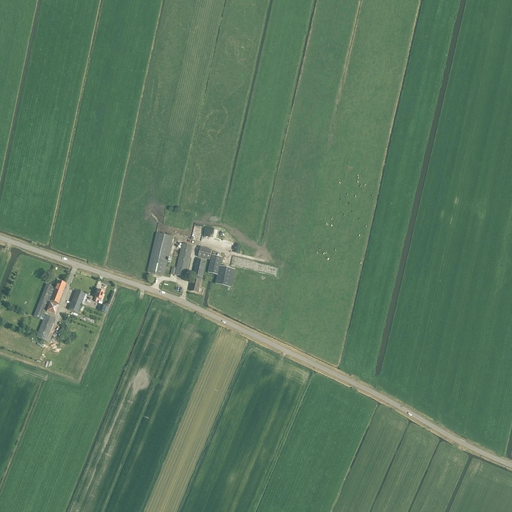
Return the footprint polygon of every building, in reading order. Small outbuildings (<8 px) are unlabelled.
[(219,238),(221,230),(205,227),(203,234),(219,238)] [(148,272),(164,276),(173,237),(156,234),(148,272)] [(238,247),(239,243),(221,238),(220,242),(238,247)] [(175,275),(185,277),(193,246),(182,244),(175,275)] [(198,257),(210,260),(212,250),(200,247),(198,257)] [(212,255),(208,273),(218,275),(216,284),(230,288),(234,270),(220,266),(222,257),(219,257),(212,255)] [(193,280),(190,291),(199,293),(201,282),(199,281),(200,277),(203,278),(207,262),(197,260),(193,276),(195,276),(194,280),(193,280)] [(33,316),(40,319),(43,320),(36,337),(46,341),(55,319),(45,315),(42,314),(47,300),(58,304),(66,284),(58,281),(55,288),(46,284),(33,316)] [(98,299),(101,300),(104,292),(98,290),(95,298),(94,302),(96,302),(98,299)] [(68,310),(78,313),(85,294),(76,291),(68,310)] [(58,306),(49,303),(46,311),(55,314),(58,306)] [(99,304),(97,310),(100,311),(105,313),(106,309),(107,307),(99,304)] [(69,337),(69,335),(69,333),(68,332),(67,330),(66,329),(64,329),(62,329),(60,330),(59,332),(58,333),(58,335),(59,337),(60,338),(61,340),(63,340),(65,340),(66,340),(68,338),(69,337)]
